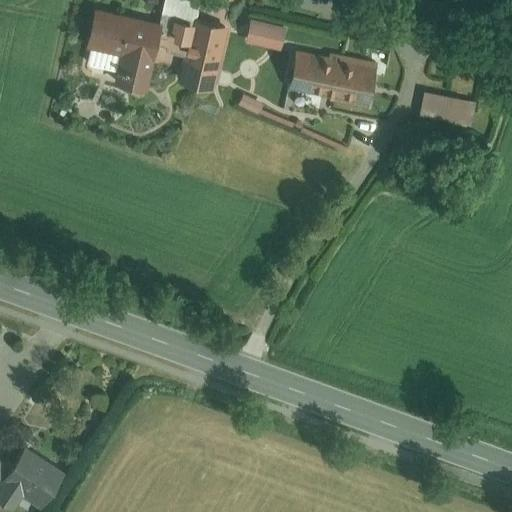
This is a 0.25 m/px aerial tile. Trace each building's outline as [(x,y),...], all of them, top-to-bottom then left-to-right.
[(168,19),(96,4),(84,61),(114,67),(112,79),(149,87),(157,49),(183,54),(178,77),(214,85),(227,22),(170,10),(168,19)] [(249,17),(245,37),(280,44),(284,24),(249,17)] [(296,50),(288,87),(367,104),(375,67),(296,50)] [(475,98),(423,87),(418,111),(470,122),(475,98)] [(0,471),(0,506),(9,511),(13,511),(23,496),(43,509),(67,469),(20,441),(1,473),(0,471)]
